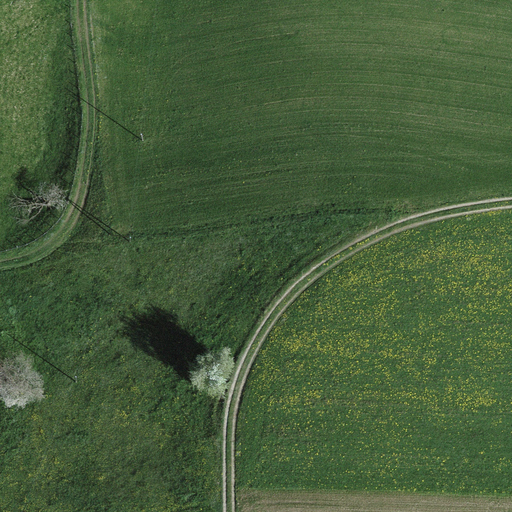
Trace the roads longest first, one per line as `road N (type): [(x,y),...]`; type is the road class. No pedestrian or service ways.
road 1 (track): [(511,201),(402,223),(310,274),(276,308),(232,410),(229,511)]
road 2 (track): [(79,0),(91,141),(80,196),(50,245),(0,266)]
